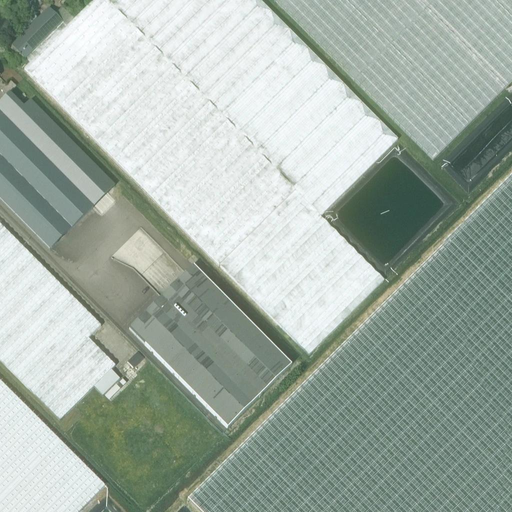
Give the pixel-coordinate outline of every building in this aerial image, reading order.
[(319,217),(321,215),(395,140),(294,38),(256,0),(92,0),(72,20),(61,8),(54,15),(47,8),(10,45),(24,59),(28,63),(30,64),(24,70),(40,87),(113,161),(307,355),(383,281),(319,217)] [(511,0),(271,0),(433,162),(510,85),(511,82),(511,0)] [(10,82),(0,91),(6,97),(9,94),(15,87),(10,82)] [(6,97),(0,102),(0,114),(92,207),(113,186),(28,101),(22,107),(9,94),(6,97)] [(0,114),(0,199),(49,249),(92,207),(0,114)] [(511,173),(402,283),(511,393),(511,173)] [(0,362),(32,394),(59,422),(93,388),(111,371),(115,367),(87,339),(100,326),(0,225),(0,362)] [(129,330),(227,430),(292,366),(193,266),(129,330)] [(511,511),(511,393),(402,283),(186,498),(200,511),(511,511)] [(137,353),(127,363),(133,369),(143,359),(137,353)] [(111,371),(93,388),(102,397),(119,380),(111,371)] [(0,511),(77,511),(104,485),(0,382),(0,511)]
